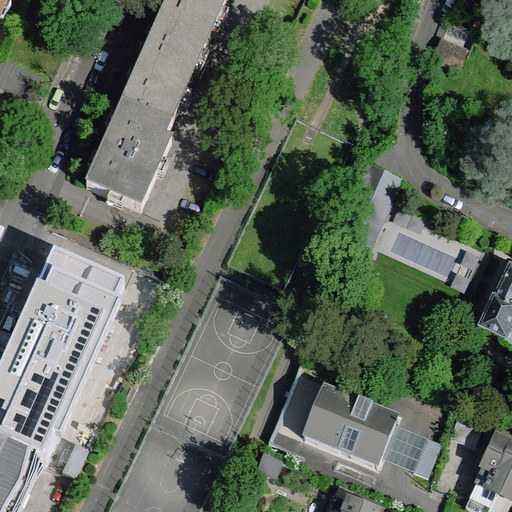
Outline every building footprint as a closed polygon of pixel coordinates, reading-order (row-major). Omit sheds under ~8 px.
[(0,0),(0,22),(9,0),(0,0)] [(171,0),(169,5),(217,27),(229,0),(171,0)] [(169,5),(150,48),(199,69),(217,27),(169,5)] [(125,108),(173,129),(199,69),(150,48),(125,108)] [(44,80),(4,62),(0,70),(0,87),(34,104),(44,80)] [(173,129),(125,108),(88,189),(142,214),(173,147),(166,143),(173,129)] [(0,126),(0,154),(9,158),(20,135),(0,126)] [(0,179),(9,158),(0,154),(0,179)] [(403,181),(367,164),(349,208),(364,216),(348,250),(368,260),(403,181)] [(0,447),(42,466),(53,470),(129,293),(61,261),(0,397),(0,447)] [(511,271),(483,332),(505,343),(510,335),(511,335),(511,271)] [(511,335),(510,335),(505,343),(503,346),(511,350),(511,335)] [(380,470),(401,419),(326,389),(305,440),(380,470)] [(485,425),(461,417),(452,441),(476,450),(485,425)] [(511,445),(502,440),(486,473),(488,474),(470,511),(472,511),(494,511),(495,511),(496,511),(499,511),(505,501),(511,504),(511,445)] [(442,447),(428,441),(415,475),(429,480),(442,447)] [(0,511),(22,511),(42,466),(0,447),(0,511)] [(283,467),(266,460),(261,474),(278,481),(283,467)]
